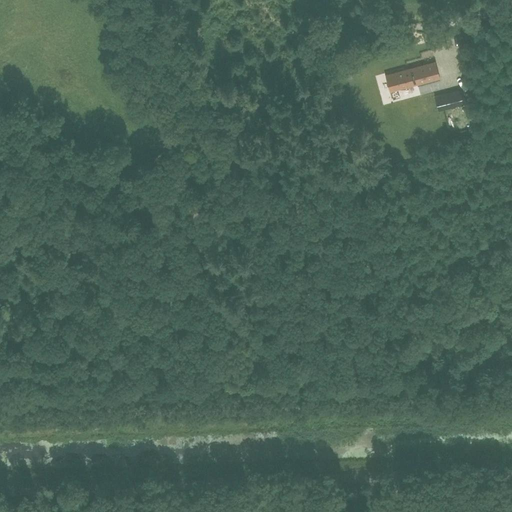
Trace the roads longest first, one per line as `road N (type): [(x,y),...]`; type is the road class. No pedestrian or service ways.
road 1 (track): [(426,406),(408,305),(393,284),(261,261),(249,251),(237,123),(300,52),(511,4)]
road 2 (unclassified): [(0,421),(511,399)]
road 3 (unclassified): [(511,475),(0,492)]
